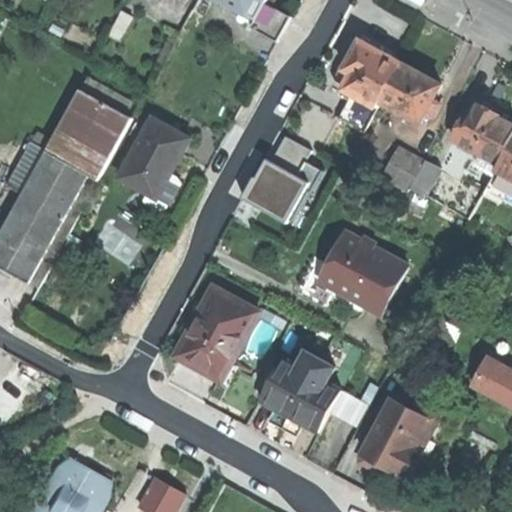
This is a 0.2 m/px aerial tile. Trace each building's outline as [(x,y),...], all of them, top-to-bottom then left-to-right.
[(213,3),(207,0),(199,0),(194,10),(205,16),(213,3)] [(224,0),(258,19),(267,3),(268,0),(224,0)] [(293,18),(267,3),(258,19),(253,27),(280,42),(293,18)] [(134,20),(122,13),(109,35),(121,42),(134,20)] [(353,94),(379,108),(382,101),(403,63),(383,52),(384,51),(383,47),(377,44),(370,40),(367,41),(366,43),(362,40),(337,85),(353,94)] [(427,114),(434,100),(442,85),(422,74),(403,63),(382,101),(422,123),(427,114)] [(82,90),(48,151),(90,174),(89,175),(100,181),(134,119),(82,90)] [(366,131),(379,108),(353,94),(340,117),(366,131)] [(441,104),(434,100),(427,114),(434,118),(441,104)] [(495,174),(497,170),(511,142),(511,122),(501,117),(502,116),(492,111),(481,105),(477,113),(471,109),(454,140),(484,156),(479,165),(495,174)] [(196,140),(158,120),(125,180),(144,190),(157,197),(152,205),(172,215),(187,189),(173,181),(196,140)] [(300,176),(308,161),(313,151),(287,136),(274,162),(300,176)] [(511,142),(497,170),(511,178),(511,142)] [(24,195),(48,151),(33,143),(10,185),(9,184),(8,185),(24,195)] [(409,192),(411,188),(426,161),(399,146),(382,177),(409,192)] [(90,174),(48,151),(24,195),(0,239),(0,266),(30,283),(89,175),(90,174)] [(274,162),(269,159),(259,178),(256,176),(244,199),(289,223),(290,221),(300,202),(305,205),(312,194),(314,195),(319,186),(300,176),(274,162)] [(411,188),(426,197),(442,169),(427,160),(426,161),(411,188)] [(308,161),(300,176),(319,186),(327,171),(308,161)] [(295,223),(305,205),(300,202),(290,221),(295,223)] [(384,314),(410,266),(376,248),(363,241),(347,232),(334,255),(321,280),(384,314)] [(363,241),(376,248),(379,242),(366,235),(363,241)] [(308,276),(319,282),(329,260),(318,255),(308,276)] [(179,354),(216,375),(227,355),(235,360),(261,313),(216,288),(206,306),(212,309),(205,320),(203,319),(194,335),(190,333),(179,354)] [(206,306),(190,333),(194,335),(203,319),(205,320),(212,309),(206,306)] [(299,366),(283,358),(261,399),(276,407),(289,414),(305,423),(321,432),(332,412),(344,391),(327,381),(335,366),(307,351),(299,366)] [(224,379),(235,360),(227,355),(216,375),(224,379)] [(497,398),(511,405),(511,369),(489,357),(474,386),(497,398)] [(370,405),(344,391),(332,412),(358,427),(370,405)] [(388,467),(411,479),(424,453),(414,447),(421,435),(429,440),(443,416),(420,403),(415,412),(393,400),(364,453),(388,467)] [(298,436),(305,423),(289,414),(276,407),(269,420),(298,436)] [(38,495),(28,511),(106,511),(108,509),(107,508),(113,497),(115,481),(70,455),(59,465),(38,495)] [(142,508),(149,511),(177,511),(187,495),(158,478),(142,508)]
